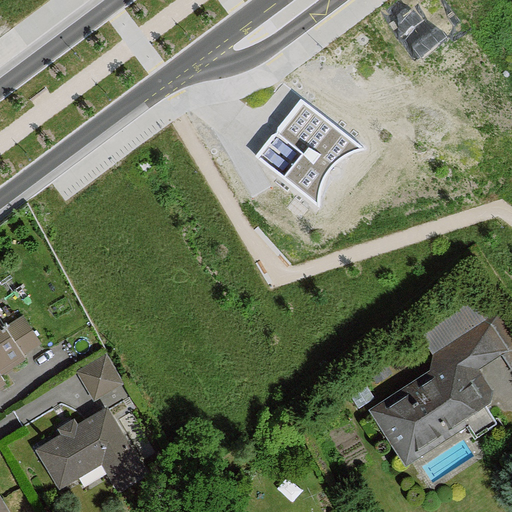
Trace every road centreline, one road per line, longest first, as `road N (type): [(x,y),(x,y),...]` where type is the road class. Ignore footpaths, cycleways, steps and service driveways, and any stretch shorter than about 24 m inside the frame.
road 1 (residential): [(0,199),(266,0)]
road 2 (residential): [(117,0),(0,88)]
